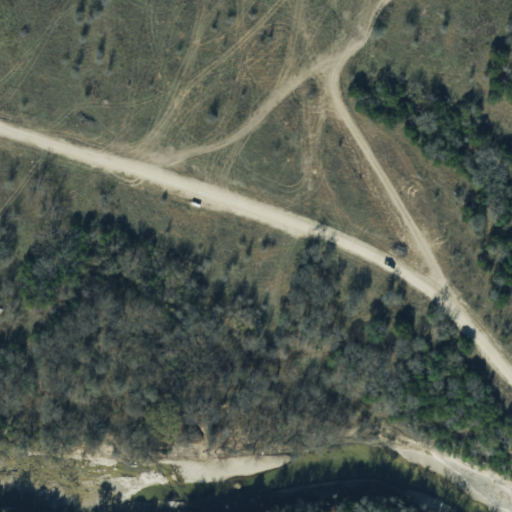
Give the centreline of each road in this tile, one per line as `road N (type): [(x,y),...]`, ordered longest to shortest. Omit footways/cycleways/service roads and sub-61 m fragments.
road 1 (track): [(384,0),(252,127),(213,148),(133,167)]
road 2 (track): [(317,68),(421,231),(438,297)]
